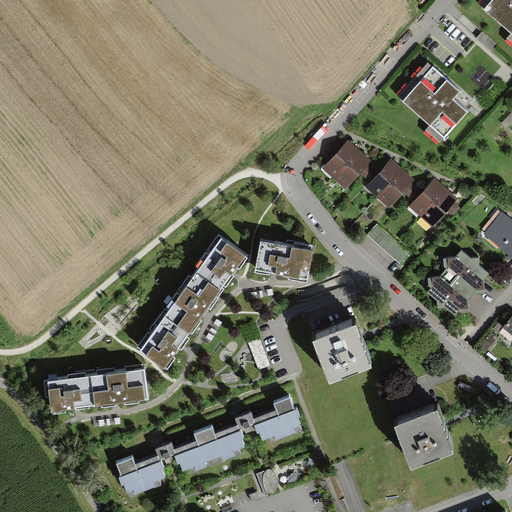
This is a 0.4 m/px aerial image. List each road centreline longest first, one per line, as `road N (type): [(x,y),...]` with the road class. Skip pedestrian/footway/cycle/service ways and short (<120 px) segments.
road 1 (track): [(0,352),(35,346),(235,178),(273,176),(295,188)]
road 2 (residential): [(443,0),(296,168),(295,188)]
road 3 (residential): [(460,352),(339,245),(295,188)]
road 4 (track): [(97,511),(0,383)]
